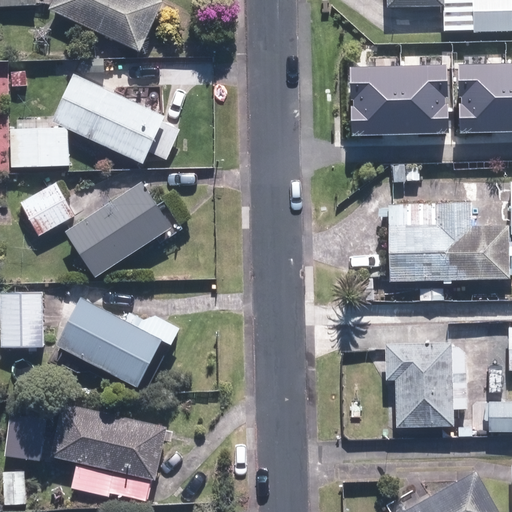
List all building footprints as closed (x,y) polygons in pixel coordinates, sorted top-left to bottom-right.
[(167,0),(55,0),(53,6),(145,48),(167,0)] [(446,4),(446,31),(511,29),(511,0),(390,0),(391,5),(446,4)] [(347,64),(349,142),(444,141),(443,62),(347,64)] [(511,64),(457,65),(458,144),(511,142),(511,64)] [(169,115),(78,71),(56,116),(147,160),(169,115)] [(14,128),(15,164),(71,163),(71,127),(14,128)] [(175,223),(145,179),(73,228),(103,272),(175,223)] [(24,202),(42,232),(76,213),(58,182),(24,202)] [(475,199),(391,202),(394,277),(511,272),(511,221),(476,223),(475,199)] [(46,342),(44,291),(4,293),(5,343),(46,342)] [(167,338),(86,293),(61,339),(142,383),(167,338)] [(457,421),(455,339),(399,340),(401,422),(457,421)] [(511,399),(491,400),(492,431),(511,429),(511,399)] [(63,401),(53,453),(160,474),(171,422),(63,401)] [(27,466),(4,468),(6,504),(29,502),(27,466)] [(402,511),(503,511),(480,469),(402,511)]
